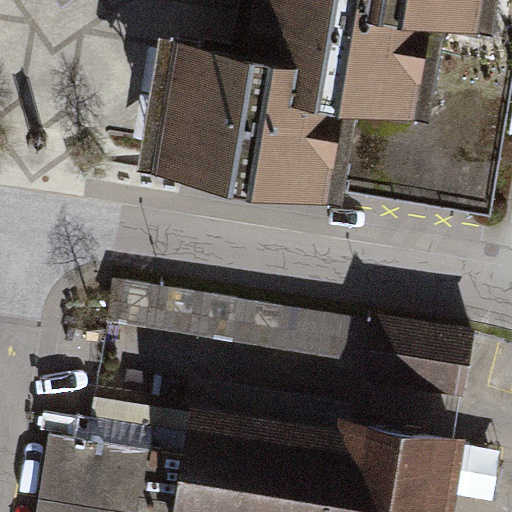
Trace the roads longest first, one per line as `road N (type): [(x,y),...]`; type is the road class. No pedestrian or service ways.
road 1 (unknown): [(23,327),(378,393),(511,428)]
road 2 (residential): [(45,215),(511,299)]
road 3 (residential): [(0,478),(23,327)]
